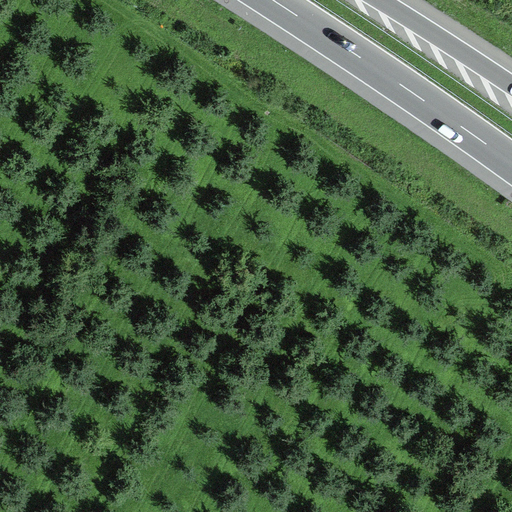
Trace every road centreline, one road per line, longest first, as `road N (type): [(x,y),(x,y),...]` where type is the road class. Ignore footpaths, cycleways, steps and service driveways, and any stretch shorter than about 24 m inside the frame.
road 1 (motorway): [(270,0),(511,164)]
road 2 (motorway): [(511,92),(375,0)]
